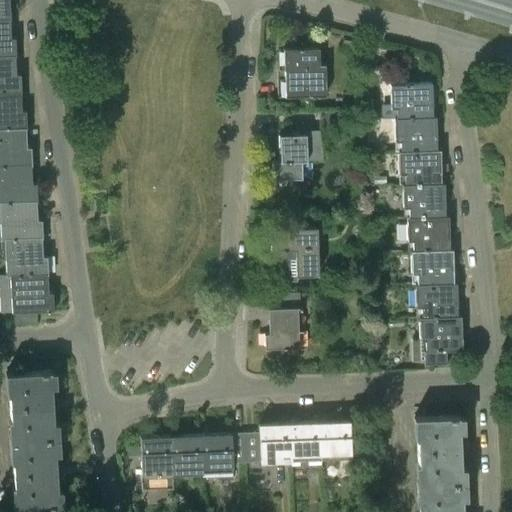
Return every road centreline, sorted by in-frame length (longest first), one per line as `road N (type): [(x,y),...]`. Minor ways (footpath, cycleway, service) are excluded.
road 1 (residential): [(223,390),(241,0)]
road 2 (residential): [(487,381),(491,352),(452,41)]
road 3 (residential): [(85,330),(37,0)]
road 4 (residential): [(223,390),(487,381)]
road 5 (residential): [(289,0),(452,41)]
road 6 (residential): [(489,511),(487,381)]
road 7 (residential): [(98,417),(223,390)]
